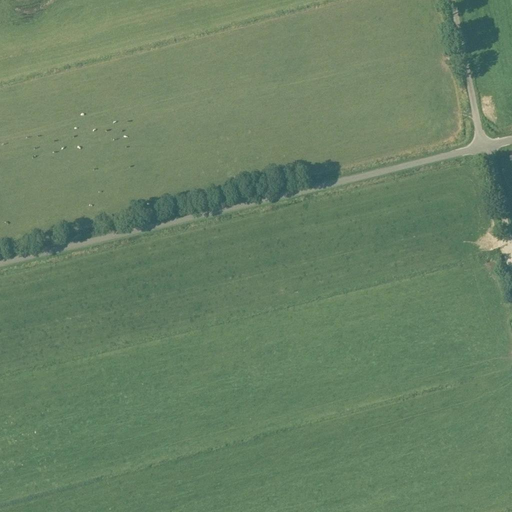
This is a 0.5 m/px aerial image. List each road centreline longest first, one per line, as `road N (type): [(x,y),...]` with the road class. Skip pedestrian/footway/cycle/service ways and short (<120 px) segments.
road 1 (unclassified): [(0,263),(483,145)]
road 2 (unclassified): [(483,145),(451,0)]
